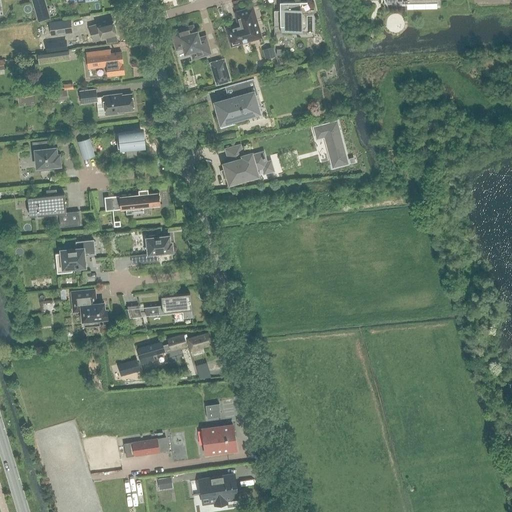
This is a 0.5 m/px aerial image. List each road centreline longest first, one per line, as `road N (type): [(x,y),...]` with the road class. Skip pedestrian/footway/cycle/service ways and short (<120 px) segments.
road 1 (unclassified): [(290,511),(221,274)]
road 2 (unclassified): [(189,169),(147,20)]
